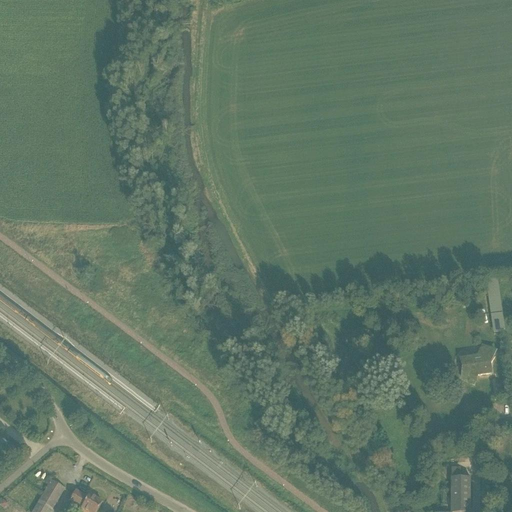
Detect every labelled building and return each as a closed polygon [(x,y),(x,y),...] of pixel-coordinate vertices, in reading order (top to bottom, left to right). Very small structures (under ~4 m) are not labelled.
[(492,333),(506,331),(499,278),(486,279),(492,333)] [(495,352),(483,347),(479,358),(466,359),(468,368),(463,381),(474,385),(477,376),(491,374),(489,365),(495,352)] [(470,511),(470,479),(452,479),(450,511),(470,511)] [(51,511),(52,510),(65,489),(51,481),(39,502),(32,511),(51,511)] [(85,511),(96,511),(102,503),(89,495),(86,500),(82,498),(83,496),(75,491),(69,502),(81,509),(85,511)]
